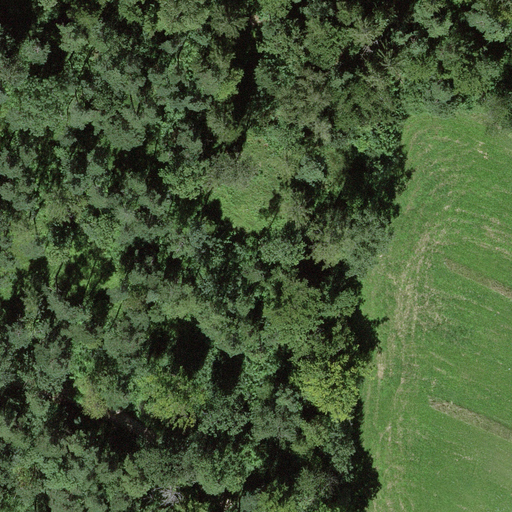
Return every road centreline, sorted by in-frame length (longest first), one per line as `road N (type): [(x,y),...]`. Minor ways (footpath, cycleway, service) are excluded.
road 1 (track): [(235,511),(207,467),(150,428),(0,385)]
road 2 (track): [(39,398),(97,511)]
